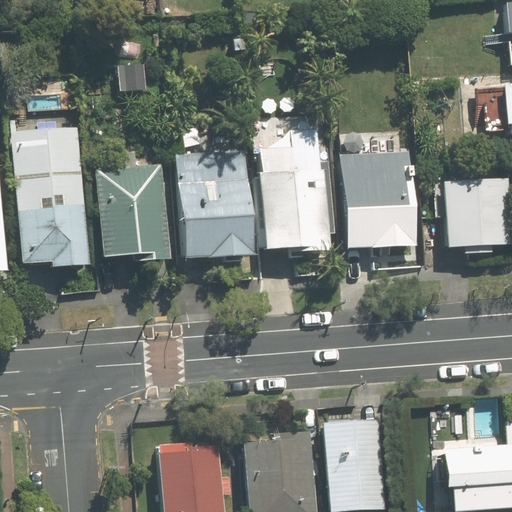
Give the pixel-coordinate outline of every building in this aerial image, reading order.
[(511,0),(507,0),(503,0),(506,33),(511,32),(511,0)] [(511,80),(498,81),(501,126),(511,125),(511,80)] [(9,132),(18,264),(48,262),(48,267),(85,264),(75,127),(9,132)] [(255,174),(261,250),(285,248),(286,252),(327,249),(322,169),(318,170),(315,130),(288,132),(290,146),(257,148),(259,174),(255,174)] [(173,155),(180,259),(250,254),(242,150),(173,155)] [(336,157),(342,249),(413,244),(406,152),(336,157)] [(91,169),(97,256),(129,254),(130,261),(167,258),(161,164),(91,169)] [(444,249),(509,244),(504,177),(439,182),(444,249)] [(377,420),(319,423),(323,511),(370,511),(382,511),(377,420)] [(314,511),(308,427),(239,432),(245,511),(314,511)] [(431,464),(440,464),(441,488),(447,488),(448,510),(511,507),(511,445),(489,446),(489,438),(431,439),(431,464)] [(220,469),(219,440),(154,444),(158,511),(222,511),(222,498),(230,498),(228,468),(220,469)]
